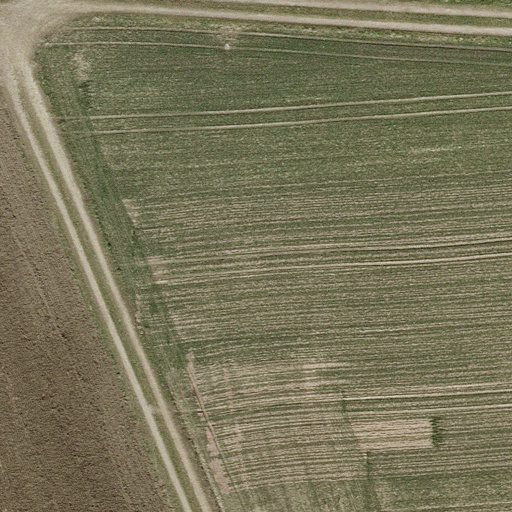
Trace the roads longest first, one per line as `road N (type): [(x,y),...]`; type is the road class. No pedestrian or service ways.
road 1 (track): [(0,10),(203,511)]
road 2 (track): [(511,17),(0,0)]
